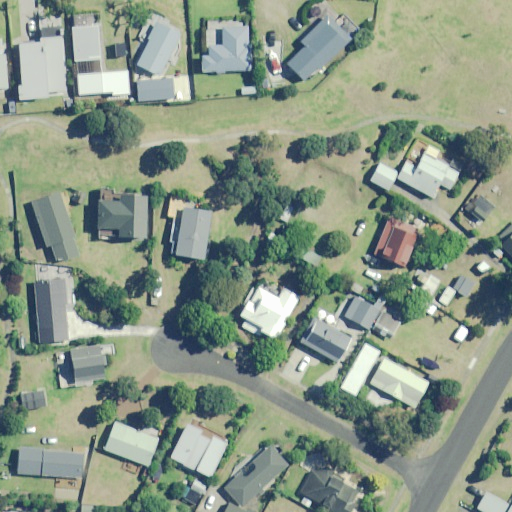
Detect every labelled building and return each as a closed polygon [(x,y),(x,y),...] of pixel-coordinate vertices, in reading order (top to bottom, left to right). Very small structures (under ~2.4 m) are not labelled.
[(336,27),(325,16),(299,42),(303,46),(284,65),(301,82),(315,69),(317,71),(354,35),(341,22),(336,27)] [(178,36),(155,24),(135,65),(158,76),(178,36)] [(98,60),(95,26),(70,28),(72,62),(98,60)] [(62,92),(58,28),(38,29),(39,43),(14,45),(17,100),(46,98),(45,93),(62,92)] [(249,70),(246,28),(220,30),(221,46),(205,47),(206,56),(201,56),(202,74),(249,70)] [(126,61),(124,48),(114,49),(116,62),(126,61)] [(128,81),(128,68),(117,69),(117,81),(128,81)] [(171,99),(170,79),(135,82),(136,102),(171,99)] [(254,94),(254,86),(240,87),(240,95),(254,94)] [(431,195),(437,184),(449,191),(464,164),(451,157),(449,160),(438,154),(439,152),(420,141),(408,164),(404,162),(403,165),(395,178),(429,198),(431,195)] [(396,174),(378,164),(368,180),(386,191),(396,174)] [(78,256),(59,194),(30,203),(43,248),(50,245),(56,263),(78,256)] [(493,207),(479,196),(468,211),(471,214),(464,222),(474,230),(493,207)] [(144,198),(116,198),(116,202),(96,202),(96,238),(144,238),(144,198)] [(333,216),(331,205),(306,209),(307,220),(333,216)] [(290,212),(281,207),(274,220),(282,225),(290,212)] [(202,260),(208,213),(180,208),(173,256),(202,260)] [(511,222),(495,239),(511,257),(511,222)] [(415,238),(384,225),(371,254),(402,268),(415,238)] [(477,257),(466,248),(456,261),(467,270),(477,257)] [(439,282),(417,268),(410,279),(432,293),(439,282)] [(473,285),(463,279),(455,293),(465,299),(473,285)] [(66,341),(63,281),(33,282),(37,343),(66,341)] [(278,300),(251,286),(236,318),(276,338),(297,297),(283,290),(278,300)] [(454,292),(444,287),(436,300),(445,306),(454,292)] [(371,324),(378,311),(352,297),(342,317),(368,330),(371,324)] [(339,321),(314,308),(296,343),(335,364),(348,339),(333,331),(339,321)] [(378,311),(371,324),(380,328),(377,334),(389,340),(399,321),(378,311)] [(466,331),(459,327),(452,338),(460,343),(466,331)] [(90,381),(103,380),(101,367),(106,366),(104,356),(113,355),(112,345),(65,350),(68,376),(56,377),(57,389),(91,385),(90,381)] [(377,353),(364,345),(339,390),(353,397),(377,353)] [(432,361),(418,355),(415,361),(429,368),(432,361)] [(426,384),(382,359),(368,383),(413,408),(426,384)] [(44,408),(42,392),(18,395),(21,411),(44,408)] [(157,439),(113,422),(103,450),(146,467),(157,439)] [(208,478),(224,444),(211,438),(209,442),(198,437),(201,432),(187,425),(170,460),(208,478)] [(82,446),(54,444),(54,452),(17,449),(15,474),(80,479),(82,446)] [(244,511),(240,510),(286,466),(268,447),(221,492),(211,487),(198,511),(244,511)] [(342,481),(323,468),(309,473),(297,491),(304,496),(300,503),(306,507),(310,501),(327,511),(349,511),(359,496),(340,484),(342,481)] [(204,486),(192,481),(188,490),(200,495),(204,486)] [(503,511),(507,506),(484,493),(475,509),(480,511),(503,511)]
